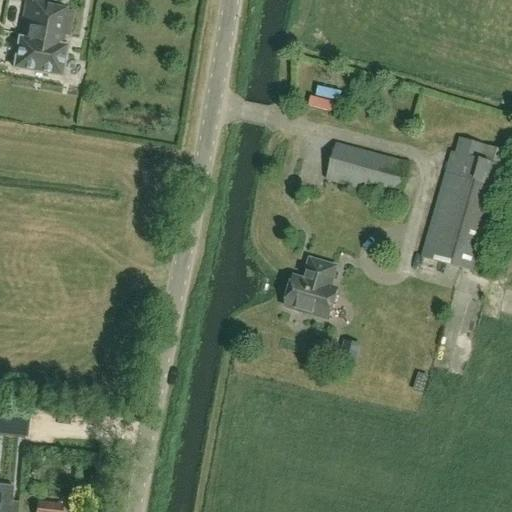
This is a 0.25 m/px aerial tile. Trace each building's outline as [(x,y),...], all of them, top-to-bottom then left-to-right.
[(59,78),(73,14),(26,4),(12,68),(59,78)] [(451,153),(422,258),(480,274),(510,170),(502,167),(506,153),(459,140),(455,154),(451,153)] [(410,165),(337,145),(327,182),(400,202),(410,165)] [(329,289),(335,268),(310,261),(306,276),(309,277),(307,283),(293,279),(285,308),(329,320),(337,291),(329,289)] [(351,324),(347,346),(362,348),(365,326),(351,324)] [(419,377),(432,379),(436,361),(423,359),(419,377)] [(0,511),(61,511),(62,507),(38,505),(37,511),(12,511),(14,488),(0,486),(0,511)]
